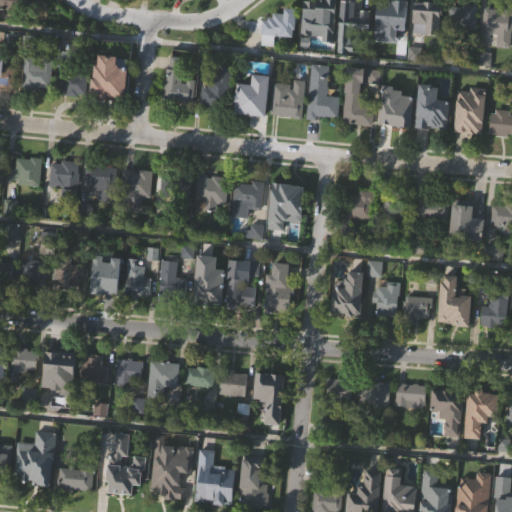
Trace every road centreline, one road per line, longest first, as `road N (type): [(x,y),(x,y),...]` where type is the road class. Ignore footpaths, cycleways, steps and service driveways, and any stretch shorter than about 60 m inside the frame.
road 1 (residential): [(0,317),(511,363)]
road 2 (residential): [(0,122),(511,168)]
road 3 (residential): [(291,511),(327,154)]
road 4 (residential): [(75,0),(115,16),(187,23),(221,16),(242,0)]
